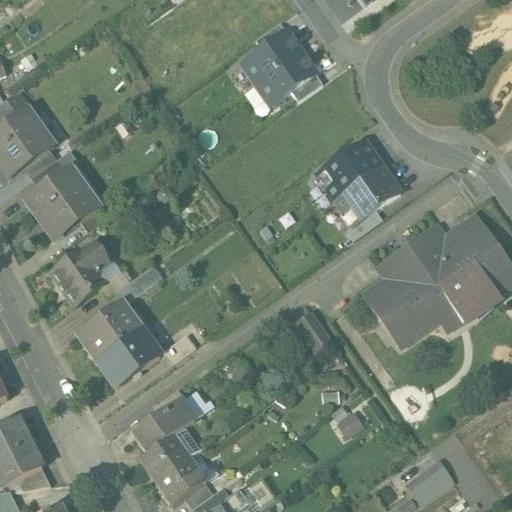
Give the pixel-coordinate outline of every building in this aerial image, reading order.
[(279,28),(255,46),(262,55),(286,38),(279,28)] [(262,55),(241,70),(256,90),(302,58),(287,37),(286,38),(262,55)] [(302,58),(256,90),(270,111),(291,97),(316,79),(302,58)] [(316,79),(291,97),(298,107),(322,89),(316,79)] [(18,99),(0,112),(0,121),(5,128),(27,113),(28,112),(18,99)] [(47,155),(32,135),(39,130),(27,113),(5,128),(0,132),(0,171),(2,174),(3,174),(8,181),(7,181),(8,183),(25,171),(47,155)] [(335,207),(383,173),(365,148),(317,181),(335,207)] [(47,155),(25,171),(32,180),(56,164),(49,154),(47,155)] [(56,164),(32,180),(41,192),(64,176),(56,164)] [(41,192),(24,205),(36,221),(38,220),(52,240),(77,222),(81,226),(99,213),(83,190),(77,194),(66,178),(71,174),(70,172),(64,176),(41,192)] [(383,173),(335,207),(353,232),(400,198),(383,173)] [(440,238),(430,245),(428,243),(390,269),(392,272),(382,279),(386,284),(362,301),(390,340),(403,331),(410,341),(437,322),(446,336),(472,318),(470,315),(483,306),(485,309),(511,291),(501,277),(510,270),(497,252),(492,256),(489,252),(494,248),(476,221),(443,244),(440,238)] [(93,246),(51,276),(74,309),(98,292),(105,287),(104,286),(97,275),(108,267),(93,246)] [(120,275),(104,286),(105,287),(98,292),(106,303),(114,297),(129,287),(120,275)] [(129,287),(114,297),(123,310),(143,295),(134,283),(129,287)] [(117,312),(78,340),(96,366),(135,338),(117,312)] [(332,346),(311,318),(294,330),(314,359),(332,346)] [(135,338),(96,366),(115,392),(159,360),(149,347),(144,350),(135,338)] [(185,340),(163,356),(172,368),(194,352),(185,340)] [(177,394),(153,411),(160,422),(182,407),(185,405),(177,394)] [(160,422),(134,440),(147,459),(186,431),(195,425),(182,407),(160,422)] [(360,415),(343,425),(351,439),(368,430),(360,415)] [(17,424),(0,432),(0,492),(1,494),(18,485),(42,473),(17,424)] [(147,459),(139,464),(156,488),(200,457),(203,455),(186,431),(147,459)] [(200,457),(156,488),(172,511),(182,504),(206,487),(206,486),(219,477),(214,471),(211,473),(200,457)] [(438,466),(404,490),(419,511),(453,487),(438,466)] [(42,473),(18,485),(22,494),(50,489),(42,473)] [(206,487),(182,504),(187,511),(194,511),(214,498),(206,487)] [(214,498),(194,511),(217,511),(222,508),(221,507),(230,501),(223,492),(214,498)] [(217,511),(247,511),(252,509),(241,493),(230,501),(221,507),(222,508),(217,511)] [(9,496),(0,497),(0,511),(8,511),(15,509),(9,496)]
